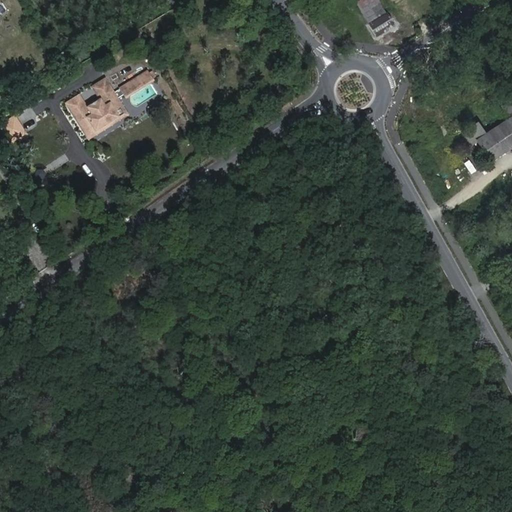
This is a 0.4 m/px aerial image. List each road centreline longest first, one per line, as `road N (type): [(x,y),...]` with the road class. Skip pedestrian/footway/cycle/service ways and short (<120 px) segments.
road 1 (unclassified): [(334,99),(0,322)]
road 2 (tertiary): [(511,378),(364,109)]
road 3 (tertiary): [(486,0),(373,78)]
